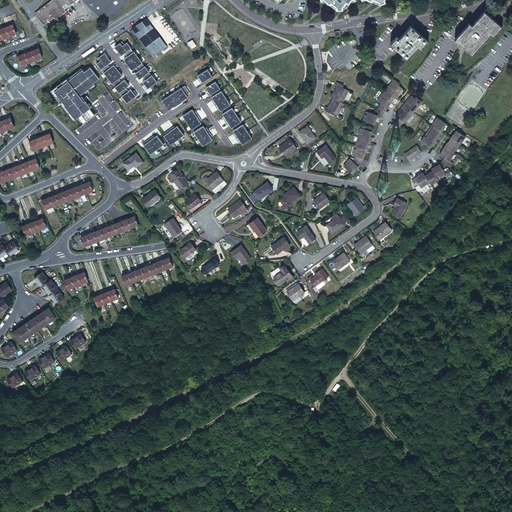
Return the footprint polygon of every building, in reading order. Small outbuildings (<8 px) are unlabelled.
[(48,0),(33,12),(34,14),(51,0),(48,0)] [(51,0),(34,14),(43,26),(54,18),(55,20),(66,12),(65,10),(77,0),(81,0),(84,3),(105,23),(112,15),(106,10),(115,0),(51,0)] [(115,0),(106,10),(112,15),(113,17),(128,0),(115,0)] [(326,0),(332,4),(333,3),(338,7),(339,10),(345,9),(345,6),(348,2),(350,4),(353,0),(326,0)] [(496,33),(503,25),(485,11),(474,24),(471,22),(458,38),(476,53),(493,31),(496,33)] [(141,20),(129,28),(150,57),(164,47),(148,25),(146,26),(141,20)] [(413,27),(403,41),(400,39),(393,47),(410,61),(420,46),(422,47),(429,40),(413,27)] [(12,29),(5,31),(8,40),(15,38),(12,29)] [(8,40),(5,31),(0,33),(0,38),(2,42),(8,40)] [(422,47),(424,49),(430,41),(429,40),(422,47)] [(121,54),(128,49),(124,43),(121,45),(119,42),(111,47),(118,56),(121,54)] [(128,49),(121,54),(124,57),(121,59),(125,65),(135,58),(131,52),(130,52),(128,49)] [(38,52),(31,55),(34,64),(41,61),(38,52)] [(93,64),(97,70),(98,69),(104,65),(108,62),(101,53),(93,59),(96,62),(93,64)] [(34,64),(31,55),(24,58),(27,66),(34,64)] [(20,69),(27,66),(24,58),(17,60),(20,69)] [(129,71),(132,69),(135,72),(141,67),(139,64),(139,63),(135,58),(125,65),(129,71)] [(104,65),(98,69),(100,73),(104,79),(114,71),(115,71),(111,66),(110,65),(107,68),(104,65)] [(56,103),(60,100),(62,103),(58,105),(69,120),(72,118),(74,116),(79,123),(77,124),(75,125),(75,126),(91,114),(86,107),(87,106),(82,99),(80,100),(78,98),(80,96),(77,93),(90,84),(89,83),(95,78),(86,67),(80,71),(78,68),(64,78),(63,77),(57,82),(58,81),(59,83),(54,87),(53,85),(54,84),(46,89),(52,97),(54,96),(58,102),(56,103)] [(139,78),(142,81),(148,77),(145,73),(146,73),(141,67),(135,72),(132,74),(136,80),(139,78)] [(196,82),(198,85),(209,78),(204,70),(195,77),(196,79),(197,81),(196,82)] [(114,71),(104,79),(109,85),(109,84),(112,87),(118,83),(115,79),(119,77),(118,76),(118,75),(115,71),(114,71)] [(141,88),(143,91),(153,83),(148,76),(148,77),(142,81),(139,83),(141,85),(142,87),(141,88)] [(112,87),(111,88),(115,94),(116,93),(118,97),(125,92),(122,88),(125,86),(121,80),(118,83),(112,87)] [(377,116),(382,109),(381,109),(386,102),(392,95),(391,95),(395,90),(391,87),(392,86),(386,81),(370,103),(374,106),(369,113),(377,116)] [(212,83),(203,89),(204,92),(205,93),(204,94),(206,98),(217,91),(212,83)] [(327,96),(325,101),(326,102),(336,106),(342,95),(336,91),(337,90),(330,86),(328,90),(330,91),(331,92),(329,97),(327,96)] [(182,87),(158,101),(165,111),(171,107),(171,108),(179,103),(179,102),(185,99),(183,96),(186,94),(182,87)] [(118,97),(123,104),(134,96),(132,93),(130,94),(129,92),(127,90),(125,92),(118,97)] [(223,100),(218,93),(209,99),(210,101),(211,103),(209,104),(211,107),(223,100)] [(393,120),(388,126),(395,131),(399,125),(416,104),(409,99),(408,100),(404,97),(390,116),(393,118),(392,119),(393,120)] [(227,107),(223,100),(211,107),(213,110),(215,109),(216,111),(218,113),(227,107)] [(320,111),(318,115),(325,118),(325,116),(332,119),(338,107),(336,106),(326,102),(324,107),(326,108),(323,113),(321,112),(320,111)] [(221,119),(220,120),(222,124),(233,117),(229,109),(219,115),(220,118),(221,119)] [(189,111),(179,117),(183,124),(195,117),(193,114),(191,115),(190,113),(189,111)] [(376,120),(377,116),(369,113),(368,117),(359,115),(357,124),(368,127),(371,118),(376,120)] [(195,117),(183,124),(188,131),(198,125),(196,123),(195,121),(197,120),(195,117)] [(233,117),(222,124),(224,127),(226,126),(227,128),(228,130),(238,124),(233,117)] [(440,125),(430,118),(414,143),(425,149),(440,125)] [(9,121),(3,123),(6,132),(12,130),(9,121)] [(232,136),(230,137),(233,141),(244,134),(239,126),(230,132),(231,135),(232,136)] [(200,127),(190,134),(195,141),(206,134),(204,130),(202,131),(201,130),(200,127)] [(169,130),(165,132),(173,143),(180,139),(173,129),(171,130),(170,131),(169,130)] [(304,130),(294,137),(303,149),(312,142),(304,130)] [(355,131),(352,142),(363,145),(366,146),(368,140),(365,139),(367,135),(355,131)] [(449,131),(434,156),(439,158),(444,162),(460,137),(449,131)] [(173,143),(165,132),(162,134),(163,136),(162,137),(159,138),(166,148),(173,143)] [(206,134),(195,141),(199,148),(209,142),(208,139),(206,138),(208,137),(206,134)] [(244,134),(233,141),(235,144),(236,143),(237,145),(239,147),(249,141),(244,134)] [(48,138),(41,140),(45,148),(51,146),(48,138)] [(148,139),(145,141),(153,152),(160,147),(153,138),(151,139),(149,140),(148,139)] [(45,148),(41,140),(35,143),(37,151),(45,148)] [(153,152),(145,141),(142,143),(143,145),(141,146),(139,148),(146,157),(153,152)] [(358,163),(363,145),(352,142),(347,158),(350,159),(349,162),(357,165),(358,163)] [(31,153),(37,151),(35,143),(28,145),(31,153)] [(286,145),(273,154),(279,164),(292,155),(286,145)] [(411,147),(404,151),(409,158),(416,153),(411,147)] [(404,151),(398,155),(403,162),(409,158),(404,151)] [(323,155),(306,153),(305,165),(312,166),(313,163),(322,164),(323,155)] [(134,156),(121,166),(125,173),(132,168),(133,170),(140,165),(134,156)] [(444,162),(439,158),(436,162),(434,164),(438,171),(443,167),(445,163),(444,162)] [(36,162),(29,165),(33,173),(39,171),(36,162)] [(354,169),(357,165),(349,162),(348,164),(345,162),(339,169),(348,177),(354,169)] [(438,171),(434,164),(433,162),(429,165),(431,167),(426,170),(427,172),(432,179),(433,180),(441,175),(438,171)] [(33,173),(29,165),(23,167),(26,176),(33,173)] [(18,179),(26,176),(23,167),(15,170),(18,179)] [(18,179),(15,170),(8,173),(12,181),(18,179)] [(432,179),(427,172),(423,174),(421,172),(418,174),(424,184),(432,179)] [(5,184),(12,181),(8,173),(1,175),(5,184)] [(174,174),(166,180),(176,192),(183,186),(174,174)] [(424,184),(418,174),(410,179),(407,181),(411,188),(414,186),(416,189),(424,184)] [(203,179),(200,182),(208,193),(220,184),(214,176),(205,182),(203,179)] [(220,184),(208,193),(212,198),(224,188),(220,184)] [(88,185),(82,188),(85,196),(91,193),(88,185)] [(263,186),(250,195),(256,203),(269,194),(263,186)] [(85,196),(82,188),(74,191),(77,199),(85,196)] [(289,190),(278,198),(280,201),(275,205),(279,210),(281,213),(287,209),(286,207),(296,199),(289,190)] [(71,201),(77,199),(74,191),(68,193),(71,201)] [(71,201),(68,193),(61,196),(64,204),(71,201)] [(57,206),(64,204),(61,196),(54,198),(57,206)] [(151,196),(137,206),(143,214),(156,204),(151,196)] [(321,197),(311,204),(317,212),(327,205),(321,197)] [(57,206),(54,198),(47,201),(50,209),(57,206)] [(189,199),(179,206),(185,214),(195,207),(189,199)] [(352,200),(343,206),(353,219),(364,211),(361,207),(359,209),(352,200)] [(44,211),(50,209),(47,201),(41,203),(44,211)] [(391,211),(386,218),(394,222),(402,208),(393,202),(388,209),(391,211)] [(235,205),(223,214),(229,223),(242,214),(235,205)] [(26,235),(47,227),(43,217),(22,225),(26,235)] [(335,219),(323,227),(329,236),(341,227),(335,219)] [(133,221),(126,223),(129,231),(136,229),(133,221)] [(168,221),(159,227),(169,240),(177,234),(168,221)] [(263,222),(250,232),(255,239),(268,230),(263,222)] [(129,231),(126,223),(120,225),(123,233),(129,231)] [(117,236),(123,233),(120,225),(114,228),(117,236)] [(117,236),(114,228),(107,230),(110,238),(117,236)] [(301,228),(293,234),(297,241),(299,239),(305,246),(311,241),(301,228)] [(381,228),(368,236),(374,244),(386,236),(381,228)] [(46,230),(38,233),(41,241),(48,238),(46,230)] [(104,241),(110,238),(107,230),(100,233),(104,241)] [(41,241),(38,233),(31,235),(34,243),(41,241)] [(104,241),(100,233),(94,235),(97,243),(104,241)] [(26,246),(34,243),(31,235),(23,238),(26,246)] [(90,246),(97,243),(94,235),(87,238),(90,246)] [(84,248),(90,246),(87,238),(80,240),(84,248)] [(280,240),(268,248),(273,256),(285,247),(280,240)] [(361,240),(349,249),(357,259),(368,250),(361,240)] [(23,256),(17,247),(8,254),(11,258),(14,263),(23,256)] [(186,247),(176,255),(181,262),(192,255),(186,247)] [(237,248),(227,255),(232,262),(235,260),(241,267),(247,263),(237,248)] [(11,258),(8,254),(6,251),(0,254),(0,262),(2,265),(11,258)] [(339,258),(327,267),(332,275),(345,266),(339,258)] [(209,260),(196,269),(200,275),(213,266),(209,260)] [(167,262),(161,264),(165,272),(171,270),(167,262)] [(165,272),(161,264),(154,267),(157,275),(165,272)] [(151,278),(157,275),(154,267),(148,269),(151,278)] [(151,278),(148,269),(140,272),(144,280),(151,278)] [(280,276),(271,281),(278,290),(284,285),(284,284),(290,280),(283,270),(278,273),(280,276)] [(137,283),(144,280),(140,272),(134,275),(137,283)] [(312,279),(306,284),(311,291),(324,281),(318,273),(311,277),(312,279)] [(84,275),(78,277),(81,285),(88,283),(84,275)] [(137,283),(134,275),(127,277),(131,285),(137,283)] [(81,285),(78,277),(71,280),(74,288),(81,285)] [(125,288),(131,285),(127,277),(122,279),(125,288)] [(40,294),(43,292),(48,289),(42,279),(34,285),(40,294)] [(69,290),(74,288),(71,280),(65,282),(69,290)] [(7,287),(0,290),(0,297),(3,301),(13,295),(7,287)] [(49,288),(48,289),(43,292),(49,302),(56,297),(49,288)] [(296,288),(285,296),(290,305),(301,296),(296,288)] [(113,293),(107,295),(110,303),(116,301),(113,293)] [(110,303),(107,295),(100,297),(103,305),(110,303)] [(56,297),(49,302),(55,311),(62,306),(56,297)] [(97,308),(103,305),(100,297),(94,300),(97,308)] [(4,303),(0,305),(0,317),(10,312),(4,303)] [(49,314),(47,312),(17,337),(26,348),(56,323),(49,314)] [(82,348),(77,340),(68,347),(73,354),(82,348)] [(6,357),(18,351),(13,341),(1,347),(6,357)] [(69,360),(64,352),(55,358),(61,366),(69,360)] [(52,366),(47,359),(39,365),(44,372),(52,366)] [(41,379),(36,371),(27,377),(33,385),(41,379)] [(24,385),(19,378),(10,384),(15,391),(24,385)]
